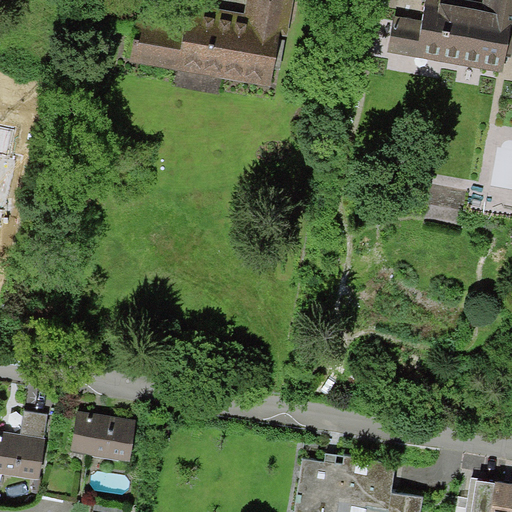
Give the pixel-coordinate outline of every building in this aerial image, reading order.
[(272,78),(285,0),(251,0),(249,14),(187,4),(183,24),(137,16),(131,54),(272,78)] [(495,63),(501,63),(511,3),(511,0),(487,0),(486,4),(462,0),(427,0),(417,49),(442,54),(442,58),(459,61),(459,57),(479,61),(478,66),(494,68),(495,63)] [(14,131),(0,127),(0,154),(8,157),(14,131)] [(127,452),(132,419),(102,415),(101,423),(90,422),(91,413),(75,411),(70,444),(127,452)] [(0,465),(36,470),(41,437),(11,433),(10,441),(0,439),(0,465)] [(345,461),(301,454),(292,511),(298,511),(336,511),(338,500),(362,503),(360,511),(417,511),(420,494),(391,490),(395,461),(346,454),(345,461)] [(511,511),(511,480),(462,473),(455,511),(475,511),(476,508),(504,511),(511,511)]
